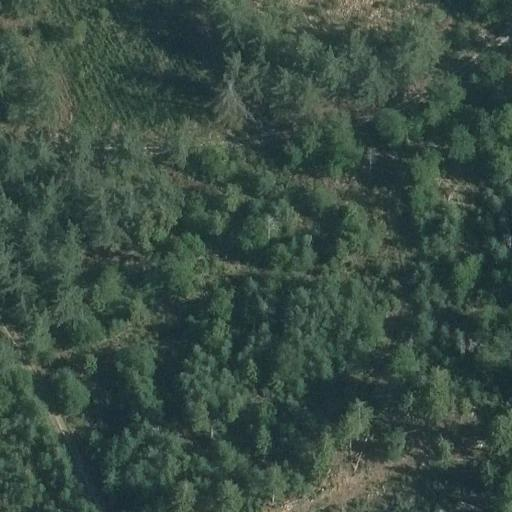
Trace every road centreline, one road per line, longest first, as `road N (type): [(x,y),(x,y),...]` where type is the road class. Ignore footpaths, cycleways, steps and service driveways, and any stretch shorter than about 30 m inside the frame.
road 1 (track): [(511,35),(476,63),(377,112),(271,136),(126,148),(0,138)]
road 2 (track): [(87,511),(18,346),(0,323)]
